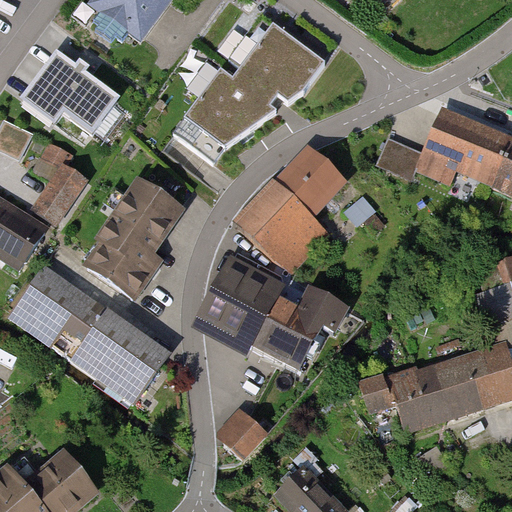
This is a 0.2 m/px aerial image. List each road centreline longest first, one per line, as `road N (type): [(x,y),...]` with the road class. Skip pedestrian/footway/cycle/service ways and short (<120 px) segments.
road 1 (residential): [(417,91),(268,165),(211,236),(193,301),(202,511)]
road 2 (residential): [(295,0),(417,91)]
